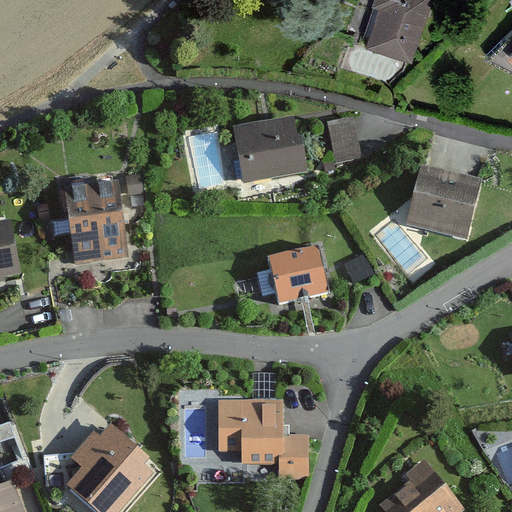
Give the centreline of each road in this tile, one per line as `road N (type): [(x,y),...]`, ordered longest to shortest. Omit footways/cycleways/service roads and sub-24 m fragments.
road 1 (residential): [(341,350),(143,341),(47,348),(0,361)]
road 2 (residential): [(511,261),(401,329),(341,350)]
road 3 (residential): [(341,350),(343,410),(313,511)]
